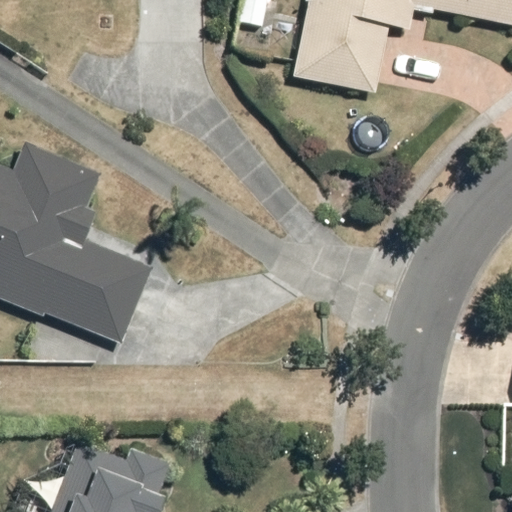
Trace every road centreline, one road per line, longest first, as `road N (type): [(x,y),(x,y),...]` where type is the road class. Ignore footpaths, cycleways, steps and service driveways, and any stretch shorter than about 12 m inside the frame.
road 1 (track): [(410,395),(0,408)]
road 2 (residential): [(404,511),(421,343),(447,265),(511,181)]
